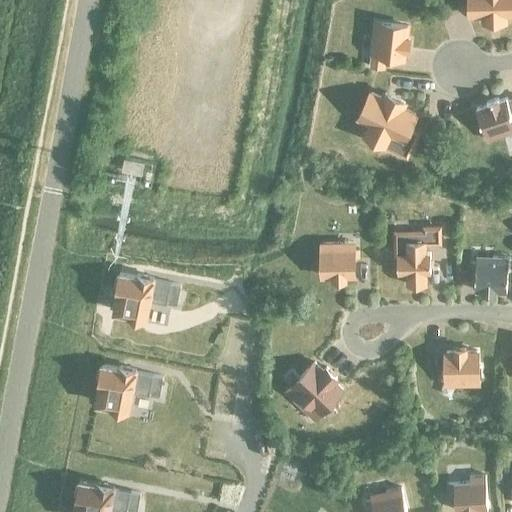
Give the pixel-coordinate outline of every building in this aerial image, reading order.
[(511,0),(469,0),(470,15),(483,15),(484,21),(506,20),(506,14),(511,14),(511,0)] [(370,54),(369,66),(383,68),(384,62),(384,56),(403,58),(404,50),(407,50),(408,38),(406,38),(407,26),(374,22),(372,38),(378,39),(376,55),(370,54)] [(382,98),(370,93),(358,119),(369,124),(364,135),(385,145),(390,134),(403,140),(404,140),(411,143),(415,134),(408,131),(416,115),(403,108),(405,103),(384,93),(382,98)] [(487,105),(476,109),(487,140),(502,135),(500,129),(511,125),(511,99),(508,101),(506,98),(499,101),(498,98),(486,102),(487,105)] [(144,161),(124,157),(122,169),(141,173),(144,161)] [(406,253),(397,253),(397,272),(406,272),(407,285),(427,284),(426,272),(430,272),(430,253),(426,253),(426,242),(439,241),(438,228),(424,228),(424,233),(415,233),(415,240),(405,241),(406,253)] [(337,243),(321,243),(322,276),(334,276),(334,278),(345,278),(345,275),(353,275),(353,257),(359,257),(359,249),(353,249),(337,249),(337,243)] [(491,263),(475,262),(475,263),(469,262),(469,270),(475,271),(474,290),(483,290),(483,293),(495,293),(495,291),(506,291),(508,257),(492,257),(491,263)] [(115,278),(114,285),(116,288),(116,291),(118,291),(114,311),(127,313),(127,317),(145,321),(149,300),(166,304),(166,303),(176,305),(180,285),(170,283),(153,279),(153,277),(137,274),(136,276),(119,273),(119,276),(115,278)] [(454,352),(446,352),(446,370),(440,371),(440,379),(446,378),(462,378),(463,384),(478,384),(478,378),(481,378),(480,367),(477,367),(477,351),(465,351),(465,349),(454,349),(454,352)] [(291,386),(285,392),(295,400),(300,395),(319,413),(342,389),(333,381),(336,377),(325,367),(322,370),(313,362),(298,377),(290,369),(282,378),(290,385),(291,386)] [(98,370),(96,377),(98,380),(98,383),(100,383),(96,402),(110,405),(109,409),(127,413),(131,392),(149,395),(149,394),(159,396),(163,377),(153,375),(153,374),(135,371),(136,369),(119,366),(119,368),(101,364),(101,368),(98,370)] [(470,482),(448,483),(448,492),(454,491),(456,510),(487,508),(486,475),(470,476),(470,482)] [(75,486),(74,493),(76,496),(76,499),(78,500),(75,511),(108,511),(109,508),(126,511),(131,511),(136,511),(140,494),(130,492),(130,491),(113,487),(113,486),(97,482),(96,484),(79,481),(79,484),(75,486)] [(406,511),(401,487),(385,491),(387,497),(371,500),(365,502),(367,509),(373,508),(373,511),(406,511)]
